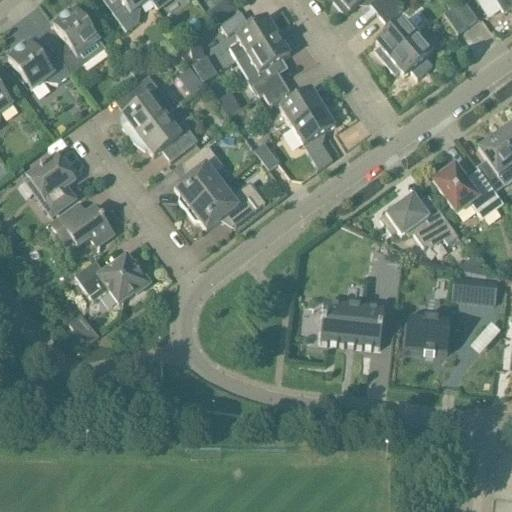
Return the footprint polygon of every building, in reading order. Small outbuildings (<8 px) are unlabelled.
[(150,4),(147,0),(117,0),(123,8),(112,16),(126,36),(138,27),(141,10),(150,4)] [(147,0),(150,4),(157,14),(175,0),(147,0)] [(333,0),(330,3),(345,20),(349,16),(368,0),(333,0)] [(377,19),(396,3),(393,0),(380,0),(369,9),(377,19)] [(511,0),(493,0),(504,16),(511,11),(511,0)] [(404,12),(396,3),(377,19),(385,28),(404,12)] [(463,4),(453,11),(467,31),(477,24),(463,4)] [(457,38),(467,31),(453,11),(443,18),(457,38)] [(58,26),(53,29),(67,49),(56,57),(72,78),(85,68),(105,53),(99,45),(97,42),(99,40),(89,28),(88,29),(76,13),(71,16),(69,12),(55,22),(58,26)] [(247,26),(241,16),(221,29),(227,39),(247,26)] [(229,52),(237,65),(247,59),(278,40),(267,21),(235,40),(239,46),(229,52)] [(403,23),(375,47),(380,52),(375,56),(385,68),(417,40),(403,23)] [(290,59),(278,40),(247,59),(237,65),(249,83),(247,86),(256,100),(258,99),(259,101),(262,99),(263,99),(283,86),(278,77),(283,74),(278,66),(290,59)] [(417,40),(385,68),(394,79),(399,75),(404,81),(410,76),(417,84),(432,71),(425,63),(432,57),(417,40)] [(58,88),(72,78),(56,57),(45,65),(31,46),(26,49),(23,45),(10,55),(12,59),(8,62),(20,78),(18,80),(28,93),(29,91),(32,95),(43,86),(58,88)] [(175,77),(186,96),(216,78),(205,59),(175,77)] [(122,119),(128,127),(123,131),(132,144),(165,119),(173,113),(148,80),(121,101),(130,113),(122,119)] [(290,97),(283,86),(263,99),(269,109),(290,97)] [(0,123),(1,117),(13,109),(10,106),(12,104),(2,91),(1,93),(0,91),(0,123)] [(280,112),(291,131),(323,112),(311,93),(280,112)] [(323,112),(291,131),(303,150),(318,175),(332,165),(317,141),(334,131),(323,112)] [(175,132),(165,119),(132,144),(133,145),(145,154),(147,152),(154,161),(162,155),(170,166),(198,145),(183,126),(175,132)] [(511,128),(496,140),(511,162),(511,128)] [(494,197),(511,184),(511,162),(496,140),(477,153),(486,164),(476,171),(494,197)] [(279,168),(264,148),(254,156),(268,175),(279,168)] [(222,189),(213,177),(222,170),(207,149),(184,166),(193,178),(174,192),(181,201),(179,206),(186,216),(222,189)] [(61,162),(58,162),(56,159),(27,180),(40,198),(37,200),(51,220),(75,202),(66,190),(74,184),(66,173),(67,170),(61,162)] [(468,188),(454,169),(432,185),(456,218),(471,208),(482,224),(503,209),(481,178),(468,188)] [(231,201),(222,189),(186,216),(194,226),(199,225),(206,234),(225,220),(234,231),(266,207),(250,186),(231,201)] [(413,199),(379,224),(391,240),(397,236),(401,242),(411,235),(423,252),(441,240),(447,249),(458,241),(428,200),(419,207),(413,199)] [(85,219),(78,209),(51,229),(63,246),(71,240),(78,250),(90,241),(96,250),(113,238),(102,223),(104,222),(102,218),(100,220),(94,212),(85,219)] [(388,255),(386,266),(398,268),(400,257),(388,255)] [(138,274),(127,258),(103,275),(96,266),(75,281),(93,306),(109,294),(119,307),(135,295),(136,297),(150,287),(140,273),(138,274)] [(454,282),(452,305),(465,306),(467,284),(454,282)] [(361,353),(363,353),(363,352),(371,353),(371,354),(372,354),(372,353),(379,354),(383,314),(359,311),(359,310),(358,310),(358,311),(350,310),(350,309),(348,309),(348,310),(324,308),(320,347),(327,348),(327,349),(328,350),(328,348),(336,349),(336,350),(337,351),(337,349),(344,350),(344,351),(345,351),(345,350),(353,351),(353,352),(355,352),(355,351),(361,352),(361,353)] [(88,348),(97,337),(75,320),(66,331),(88,348)] [(438,324),(438,322),(423,320),(423,322),(408,320),(404,354),(424,356),(424,358),(434,359),(434,357),(447,359),(451,325),(438,324)]
